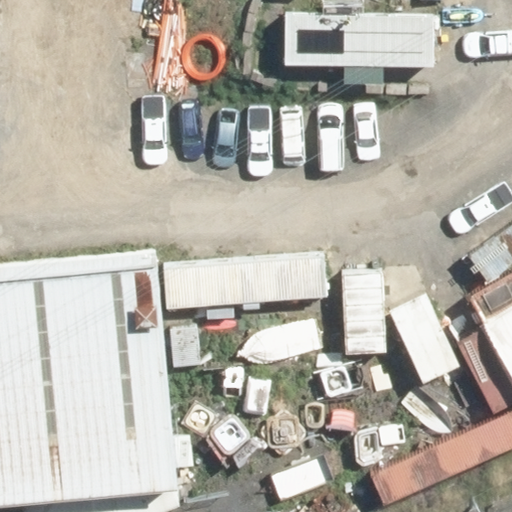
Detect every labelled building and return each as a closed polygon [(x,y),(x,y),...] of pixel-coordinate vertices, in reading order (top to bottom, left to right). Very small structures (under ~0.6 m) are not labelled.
[(172,0),(134,0),(130,64),(168,66),(172,0)] [(433,13),(278,10),(276,71),(432,75),(433,13)] [(149,253),(0,266),(0,499),(171,485),(149,253)] [(384,267),(339,266),(337,352),(383,353),(383,314),(384,267)] [(480,331),(445,349),(484,424),(511,408),(511,266),(460,294),(480,331)] [(419,298),(383,314),(416,388),(452,372),(419,298)]
